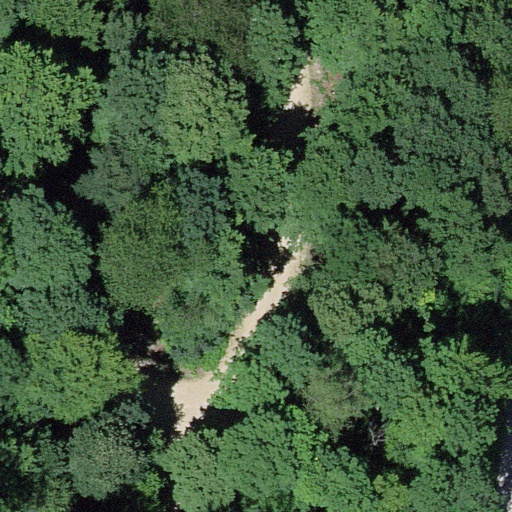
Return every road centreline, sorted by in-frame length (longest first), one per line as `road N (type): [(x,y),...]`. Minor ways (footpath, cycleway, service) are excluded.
road 1 (track): [(290,0),(267,336),(218,400),(155,446)]
road 2 (track): [(0,197),(155,446),(176,511)]
